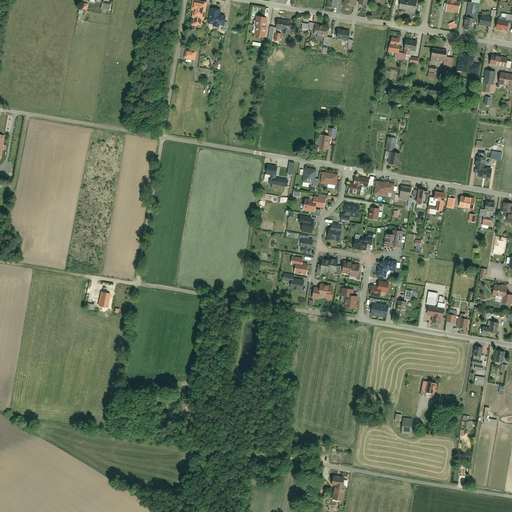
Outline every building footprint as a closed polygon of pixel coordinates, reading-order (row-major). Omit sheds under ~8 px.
[(338,0),(327,0),(326,8),(337,10),(338,0)] [(456,2),(455,0),(437,0),(446,1),(444,12),(458,14),(460,2),(456,2)] [(194,1),(192,10),(194,11),(193,18),(195,19),(194,26),(203,28),(204,20),(206,21),(209,3),(194,1)] [(399,2),(397,10),(415,13),(416,4),(399,2)] [(220,10),(212,8),(210,24),(215,25),(215,27),(221,28),(221,26),(227,27),(228,18),(219,16),(220,10)] [(269,18),(257,16),(255,35),(267,37),(269,18)] [(490,19),(478,17),(477,26),(489,28),(490,19)] [(474,20),(463,18),(461,31),(472,32),(474,20)] [(292,22),(278,20),(276,29),(283,30),(283,33),(290,34),(292,22)] [(508,22),(496,20),(494,30),(506,32),(508,22)] [(314,36),(329,38),(330,28),(316,25),(314,36)] [(338,29),(337,38),(351,41),(353,32),(338,29)] [(387,52),(397,54),(400,41),(388,39),(387,52)] [(400,51),(416,53),(417,44),(401,42),(400,51)] [(428,60),(443,63),(445,52),(430,49),(428,60)] [(185,59),(196,61),(198,52),(186,51),(185,59)] [(454,72),(479,76),(480,66),(474,65),(476,57),(461,54),(461,58),(459,58),(458,57),(454,72)] [(507,59),(490,56),(488,66),(504,69),(507,59)] [(493,86),(495,73),(484,71),(480,93),(489,94),(490,86),(493,86)] [(496,85),(510,87),(511,76),(498,74),(496,85)] [(321,135),(319,149),(328,151),(330,137),(321,135)] [(391,152),(389,164),(399,166),(402,153),(395,151),(397,139),(388,137),(386,150),(391,152)] [(478,157),(475,174),(479,175),(479,178),(492,179),(493,169),(486,168),(487,158),(478,157)] [(270,184),(288,188),(289,179),(278,177),(279,168),(268,166),(267,175),(271,176),(270,184)] [(306,166),(303,183),(315,185),(318,168),(306,166)] [(323,173),(321,183),(338,186),(339,175),(323,173)] [(364,187),(369,188),(370,179),(356,177),(355,183),(351,183),(349,192),(362,195),(364,187)] [(377,181),(375,194),(389,196),(390,193),(397,194),(398,184),(377,181)] [(410,201),(412,187),(402,186),(401,192),(400,199),(410,201)] [(418,203),(429,205),(431,192),(420,190),(418,203)] [(446,194),(435,192),(434,200),(445,202),(446,194)] [(314,201),(305,200),(303,210),(317,213),(318,208),(325,209),(327,199),(315,197),(314,201)] [(483,211),(493,213),(494,204),(484,202),(483,211)] [(504,221),(511,222),(511,209),(511,207),(511,204),(501,203),(499,212),(506,214),(504,221)] [(342,212),(340,219),(350,221),(351,217),(359,219),(361,207),(346,204),(344,212),(342,212)] [(371,208),(369,218),(379,220),(381,209),(371,208)] [(303,231),(314,233),(317,219),(301,216),(299,224),(304,225),(303,231)] [(329,239),(340,241),(343,226),(332,224),(329,239)] [(396,234),(387,233),(385,246),(403,249),(405,231),(396,230),(396,234)] [(300,253),(312,255),(314,241),(302,239),(300,253)] [(355,241),(354,249),(366,251),(368,243),(355,241)] [(292,265),(298,266),(304,267),(305,261),(293,259),(292,265)] [(319,263),(317,272),(337,275),(340,261),(323,259),(322,264),(319,263)] [(377,276),(387,278),(388,271),(395,272),(397,261),(386,259),(386,264),(379,263),(377,276)] [(343,272),(350,274),(352,264),(352,263),(345,261),(343,272)] [(359,265),(352,264),(350,274),(350,275),(357,276),(359,265)] [(304,267),(298,266),(296,275),(308,276),(310,268),(304,267)] [(293,290),(305,291),(306,283),(294,282),(293,290)] [(381,283),(380,288),(383,288),(383,291),(389,292),(390,284),(381,283)] [(314,288),(313,296),(322,297),(332,299),(334,287),(322,285),(321,289),(314,288)] [(503,299),(502,304),(511,305),(511,295),(506,295),(507,288),(492,285),(490,297),(503,299)] [(346,296),(345,306),(357,309),(359,294),(355,294),(355,289),(343,287),(342,295),(346,296)] [(370,296),(382,298),(383,291),(383,288),(380,288),(372,287),(370,296)] [(101,293),(99,306),(109,308),(112,295),(101,293)] [(398,299),(396,312),(406,314),(408,301),(398,299)] [(371,314),(379,316),(381,305),(373,303),(371,314)] [(388,306),(381,305),(379,316),(386,317),(388,306)] [(426,306),(425,315),(430,316),(429,322),(438,324),(439,318),(443,318),(445,309),(426,306)] [(455,326),(466,328),(468,319),(447,315),(446,322),(456,323),(455,326)] [(489,332),(498,334),(500,320),(490,319),(489,329),(489,332)] [(481,346),(474,345),(472,356),(479,358),(481,346)] [(504,351),(496,350),(494,363),(499,365),(498,369),(506,370),(506,364),(502,364),(504,351)] [(474,370),(481,371),(483,362),(472,359),(471,364),(475,365),(474,370)] [(472,385),(483,387),(484,378),(474,376),(475,374),(469,373),(468,380),(473,381),(472,385)] [(434,382),(421,380),(419,391),(431,393),(434,382)] [(496,425),(497,418),(488,417),(489,408),(482,407),(480,422),(496,425)] [(400,434),(410,435),(412,421),(402,420),(400,434)] [(335,486),(333,499),(342,500),(345,487),(342,486),(344,478),(333,476),(332,485),(335,486)] [(325,479),(319,478),(316,492),(323,492),(325,479)]
